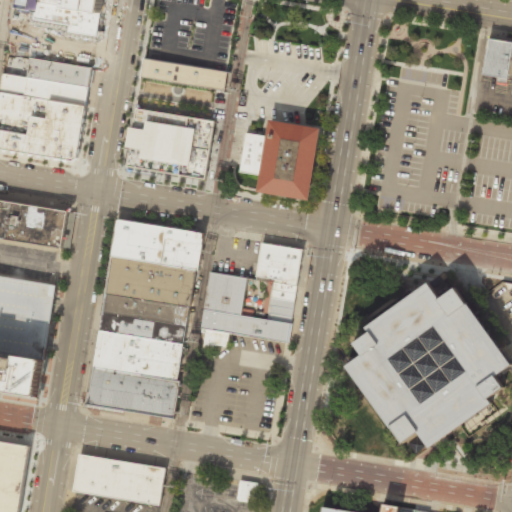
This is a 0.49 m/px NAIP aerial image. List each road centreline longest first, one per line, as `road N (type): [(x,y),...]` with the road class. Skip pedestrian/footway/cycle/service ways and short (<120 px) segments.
road 1 (residential): [(126,0),(45,511)]
road 2 (primary): [(368,0),(293,463)]
road 3 (residential): [(98,190),(511,259)]
road 4 (residential): [(293,463),(61,426)]
road 5 (residential): [(511,499),(293,463)]
